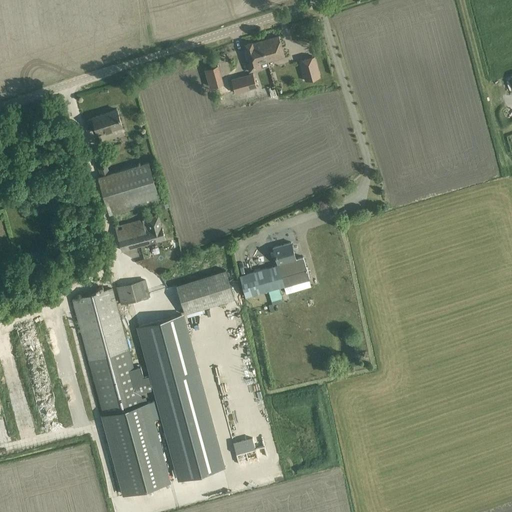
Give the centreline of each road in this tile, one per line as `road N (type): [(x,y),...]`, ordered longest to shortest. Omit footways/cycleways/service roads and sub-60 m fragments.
road 1 (unclassified): [(0,107),(319,2)]
road 2 (residential): [(347,204),(376,175),(319,2)]
